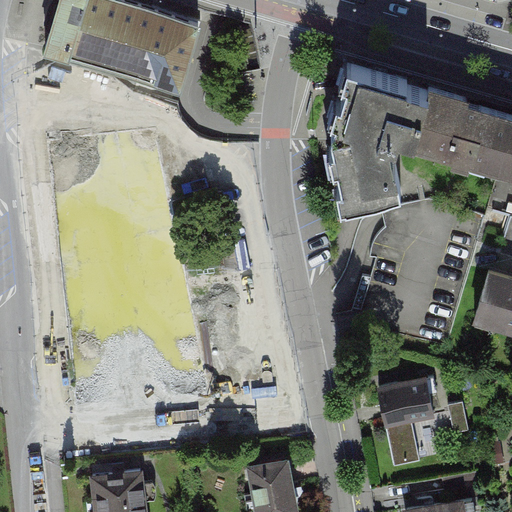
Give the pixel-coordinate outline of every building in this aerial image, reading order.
[(199,20),(130,0),(59,0),(46,47),(112,68),(180,86),(199,20)] [(408,79),(353,62),(333,131),(348,199),(400,187),(395,163),(385,165),(379,140),(388,138),(397,141),(400,132),(414,137),(428,89),(406,82),(408,79)] [(180,86),(112,68),(103,98),(106,133),(157,127),(184,121),(180,86)] [(468,96),(430,85),(428,89),(414,137),(502,164),(511,129),(511,112),(467,100),(468,96)] [(511,129),(502,164),(511,166),(511,129)] [(511,276),(489,269),(476,314),(511,324),(511,276)] [(438,389),(435,374),(379,386),(395,463),(421,458),(412,415),(434,411),(430,390),(438,389)] [(467,414),(464,399),(449,403),(452,417),(467,414)] [(296,511),(287,445),(249,450),(258,511),(296,511)] [(146,511),(142,469),(94,474),(97,511),(146,511)] [(448,501),(407,508),(408,511),(474,511),(473,497),(480,496),(476,470),(443,476),(448,501)]
